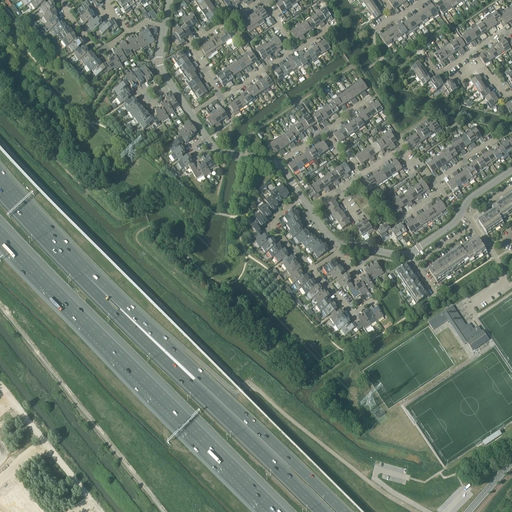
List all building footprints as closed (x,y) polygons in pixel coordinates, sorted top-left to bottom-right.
[(35,0),(29,5),(31,4),(35,10),(46,2),(44,0),(35,0)] [(80,18),(80,19),(90,12),(88,10),(92,8),(91,7),(93,5),(94,5),(90,0),(88,0),(87,1),(88,4),(77,11),(81,17),(80,18)] [(90,0),(94,5),(93,5),(96,9),(100,6),(99,5),(102,3),(99,0),(90,0)] [(132,13),(124,2),(121,3),(119,0),(117,0),(116,1),(126,15),(130,12),(131,13),(132,13)] [(136,8),(130,0),(126,0),(124,2),(132,13),(133,12),(132,11),(136,8)] [(130,0),(136,8),(140,5),(140,6),(142,5),(141,4),(138,0),(130,0)] [(213,0),(209,0),(198,7),(201,11),(200,12),(201,13),(212,6),(210,3),(214,0),(213,0)] [(236,9),(229,0),(228,0),(224,3),(229,11),(233,9),(234,11),(236,9)] [(229,0),(236,9),(238,8),(237,6),(240,4),(236,0),(229,0)] [(286,11),(279,0),(277,1),(279,4),(276,6),(282,14),(286,11)] [(291,7),(286,0),(284,0),(284,1),(282,0),(279,0),(286,11),(291,7)] [(399,7),(394,0),(387,0),(397,14),(399,13),(396,9),(399,7)] [(394,0),(399,7),(402,5),(405,9),(407,7),(401,0),(394,0)] [(448,12),(439,0),(436,0),(439,3),(436,5),(443,16),(444,15),(448,13),(448,12)] [(453,9),(446,0),(439,0),(448,12),(448,13),(452,10),(453,9)] [(446,0),(453,9),(458,6),(454,0),(446,0)] [(43,17),(54,10),(55,9),(54,7),(55,6),(52,2),(41,10),(44,16),(43,17)] [(374,2),(366,7),(368,10),(367,11),(367,12),(381,4),(379,2),(378,3),(376,3),(375,4),(374,2)] [(427,9),(434,20),(435,19),(434,18),(438,15),(429,2),(427,3),(429,7),(427,9)] [(372,16),(379,11),(378,9),(380,8),(380,7),(382,5),(381,4),(367,12),(367,15),(368,16),(370,17),(372,16)] [(212,6),(201,13),(201,14),(202,13),(205,17),(219,8),(218,6),(214,9),(212,6)] [(419,8),(428,22),(432,20),(433,20),(434,20),(427,9),(424,11),(421,7),(419,8)] [(219,8),(205,17),(207,20),(209,19),(210,21),(219,16),(216,13),(220,10),(219,8)] [(258,9),(255,11),(263,22),(264,22),(263,20),(269,16),(264,8),(259,11),(258,9)] [(320,13),(326,21),(328,19),(330,21),(332,20),(324,8),(319,11),(320,13)] [(417,16),(424,27),(429,23),(428,22),(419,8),(417,10),(419,14),(417,16)] [(502,12),(510,23),(511,21),(511,15),(508,9),(504,12),(503,11),(502,12)] [(54,10),(43,17),(43,18),(47,23),(45,25),(57,18),(58,17),(56,14),(57,14),(54,10)] [(94,15),(91,11),(90,12),(80,19),(83,25),(82,26),(82,27),(95,18),(93,16),(94,15)] [(263,22),(255,11),(253,12),(255,14),(252,16),(258,25),(263,22)] [(373,20),(373,22),(385,14),(383,12),(381,13),(379,11),(372,16),(374,19),(373,20)] [(489,14),(497,25),(500,23),(502,27),(504,26),(505,26),(502,22),(498,16),(495,12),(491,15),(490,14),(489,14)] [(510,23),(502,12),(501,12),(502,13),(498,16),(502,22),(505,26),(504,26),(507,30),(509,28),(507,24),(510,23)] [(146,13),(141,16),(143,19),(144,18),(146,18),(145,20),(149,21),(150,19),(146,13)] [(187,18),(193,26),(195,24),(197,26),(199,25),(192,13),(191,14),(192,15),(187,18)] [(326,21),(320,13),(315,16),(322,27),(324,25),(323,23),(326,21)] [(409,15),(418,29),(422,26),(423,27),(424,27),(417,16),(414,18),(411,14),(409,15)] [(497,25),(489,14),(489,15),(489,16),(485,19),(494,33),(497,31),(494,27),(497,25)] [(418,29),(409,15),(407,17),(410,21),(407,22),(414,33),(415,33),(414,32),(418,29)] [(193,26),(187,18),(186,16),(181,20),(185,26),(185,25),(189,32),(191,30),(190,28),(193,26)] [(245,18),(254,30),(259,26),(258,25),(252,16),(249,18),(248,16),(245,18)] [(322,27),(315,16),(310,19),(316,27),(318,26),(320,28),(322,27)] [(57,18),(45,25),(49,31),(47,32),(48,33),(50,32),(50,31),(60,25),(58,22),(59,22),(57,18)] [(90,34),(98,29),(103,25),(101,23),(102,23),(99,18),(88,26),(92,32),(90,33),(90,34)] [(254,30),(245,18),(243,19),(245,21),(242,23),(249,33),(254,30)] [(316,27),(310,19),(305,23),(312,33),(314,32),(313,29),(316,27)] [(479,21),(487,32),(490,30),(492,34),(494,33),(485,19),(481,22),(480,21),(479,21)] [(399,22),(408,36),(412,33),(413,34),(414,33),(407,22),(404,24),(401,20),(399,22)] [(475,25),(484,39),(487,38),(484,34),(487,32),(479,21),(479,22),(479,23),(475,25)] [(106,23),(103,25),(98,29),(103,35),(114,28),(115,30),(118,28),(114,22),(112,24),(111,23),(108,25),(106,23)] [(408,36),(399,22),(397,23),(400,27),(397,29),(402,37),(403,38),(403,39),(405,42),(407,40),(406,37),(408,36)] [(62,23),(60,25),(50,31),(50,32),(52,31),(56,37),(56,36),(67,29),(64,25),(63,25),(62,23)] [(312,33),(305,23),(300,26),(306,34),(308,32),(310,35),(312,33)] [(181,30),(186,38),(189,36),(190,38),(192,37),(189,32),(185,25),(185,26),(184,26),(185,28),(181,30)] [(387,27),(397,41),(398,41),(402,39),(403,38),(402,37),(397,29),(395,27),(392,29),(390,25),(387,27)] [(484,39),(475,25),(471,28),(470,27),(469,28),(477,39),(480,37),(482,41),(484,39)] [(306,34),(300,26),(295,30),(302,40),(305,39),(303,36),(306,34)] [(385,34),(393,45),(393,44),(393,43),(397,41),(387,27),(385,28),(388,32),(385,34)] [(62,42),(74,34),(71,30),(70,30),(68,28),(67,29),(56,36),(57,37),(58,36),(62,42)] [(181,30),(179,28),(173,32),(173,34),(180,45),(185,42),(183,40),(186,38),(181,30)] [(220,35),(226,43),(230,40),(231,42),(232,41),(223,28),(221,30),(223,33),(220,35)] [(477,39),(469,28),(469,29),(465,32),(474,46),(477,45),(474,41),(477,39)] [(145,32),(141,35),(141,36),(148,46),(149,46),(155,42),(156,33),(153,29),(145,33),(145,32)] [(302,40),(295,30),(290,33),(295,41),(298,39),(300,42),(302,40)] [(393,45),(385,34),(382,36),(380,32),(377,33),(387,48),(392,45),(393,45)] [(474,46),(465,32),(462,34),(464,36),(461,38),(467,46),(470,44),(472,47),(474,46)] [(74,34),(62,42),(66,47),(64,48),(65,49),(67,48),(66,48),(77,41),(75,38),(76,38),(74,34)] [(214,37),(222,48),(221,46),(226,43),(220,35),(217,37),(216,35),(214,37)] [(150,48),(149,46),(148,46),(141,36),(139,37),(138,36),(134,39),(142,50),(141,50),(142,50),(148,46),(149,48),(150,48)] [(210,42),(217,52),(222,48),(214,37),(212,38),(213,40),(210,42)] [(271,41),(279,53),(281,51),(279,49),(283,47),(276,37),(270,40),(271,41)] [(141,50),(142,50),(134,39),(134,38),(131,39),(131,38),(126,41),(134,53),(140,49),(141,50)] [(80,42),(79,39),(77,41),(66,48),(67,48),(67,49),(69,47),(72,53),(84,45),(81,41),(80,42)] [(453,41),(463,54),(465,53),(463,51),(462,49),(465,47),(460,39),(455,42),(454,40),(453,41)] [(511,50),(503,39),(501,40),(502,42),(499,44),(505,52),(506,53),(511,50)] [(267,46),(272,54),(275,52),(276,54),(279,53),(271,41),(270,41),(271,43),(267,46)] [(450,46),(455,54),(458,52),(460,56),(463,54),(453,41),(454,43),(450,46)] [(217,52),(210,42),(207,44),(206,42),(204,43),(212,55),(217,52)] [(320,45),(327,54),(328,54),(326,52),(330,50),(325,42),(320,45)] [(118,48),(119,49),(125,59),(126,58),(132,54),(124,43),(120,46),(121,47),(118,48)] [(212,55),(204,43),(202,45),(203,47),(200,49),(207,59),(212,55)] [(260,47),(269,59),(271,58),(270,56),(272,54),(267,46),(265,43),(260,47)] [(450,46),(448,44),(443,47),(453,61),(455,60),(452,55),(455,54),(450,46)] [(493,45),(501,57),(502,56),(501,55),(505,52),(499,44),(497,46),(495,44),(493,45)] [(316,48),(321,56),(324,54),(325,55),(327,54),(320,45),(316,48)] [(490,51),(495,59),(499,56),(500,57),(501,57),(493,45),(491,47),(492,49),(490,51)] [(321,56),(316,48),(313,50),(310,46),(309,47),(318,60),(319,60),(318,58),(321,56)] [(77,63),(79,62),(78,61),(89,55),(87,52),(88,52),(86,47),(74,55),(78,61),(76,62),(77,63)] [(269,59),(260,47),(255,50),(262,61),(265,59),(267,61),(269,59)] [(318,60),(309,47),(307,48),(309,52),(307,54),(312,62),(314,64),(318,61),(318,60)] [(439,52),(445,60),(448,58),(451,63),(453,61),(443,47),(443,48),(444,50),(439,52)] [(113,55),(115,56),(122,66),(121,64),(127,60),(126,58),(125,59),(119,49),(115,52),(116,53),(113,55)] [(244,54),(252,65),(255,63),(257,67),(260,65),(250,51),(246,54),(245,53),(244,54)] [(483,52),(491,63),(492,63),(491,62),(495,59),(490,51),(487,53),(485,51),(483,52)] [(175,64),(189,55),(188,53),(184,55),(182,52),(171,60),(172,61),(173,60),(175,64)] [(312,62),(307,54),(304,56),(301,52),(300,53),(301,55),(302,57),(308,65),(309,66),(310,66),(308,64),(312,62)] [(445,60),(439,52),(435,55),(434,54),(433,54),(441,66),(443,68),(445,66),(442,62),(445,60)] [(491,63),(483,52),(481,54),(482,56),(479,58),(485,66),(489,63),(490,64),(491,63)] [(81,61),(84,67),(96,59),(93,55),(92,56),(91,53),(89,55),(78,61),(79,62),(81,61)] [(240,58),(249,72),(252,71),(249,67),(252,65),(244,54),(243,55),(244,56),(240,58)] [(178,70),(189,62),(187,60),(191,57),(189,55),(175,64),(178,68),(177,69),(178,70)] [(302,57),(301,55),(299,56),(299,57),(300,58),(298,60),(303,68),(308,65),(302,57)] [(123,68),(122,66),(115,56),(112,58),(112,57),(108,60),(111,65),(115,71),(121,67),(122,69),(123,68)] [(291,56),(289,57),(290,59),(298,71),(303,68),(298,60),(296,58),(294,59),(293,57),(292,58),(291,56)] [(234,61),(242,72),(245,70),(247,74),(249,72),(240,58),(236,61),(235,60),(234,61)] [(90,73),(92,71),(100,65),(100,66),(101,65),(98,61),(96,59),(84,67),(84,68),(86,67),(90,73)] [(293,72),(294,74),(298,71),(290,59),(289,60),(288,61),(289,63),(287,64),(293,72)] [(242,72),(234,61),(234,62),(230,65),(240,79),(242,77),(239,73),(242,72)] [(182,74),(196,65),(195,63),(191,65),(189,62),(178,70),(178,71),(179,70),(182,74)] [(413,75),(426,66),(425,63),(423,65),(421,66),(419,63),(411,69),(413,72),(412,73),(413,75)] [(293,72),(287,64),(283,67),(289,77),(290,76),(289,74),(293,72)] [(101,68),(100,66),(100,65),(92,71),(96,77),(107,70),(109,73),(112,71),(108,65),(105,66),(101,68)] [(196,65),(182,74),(185,79),(183,80),(184,81),(186,79),(185,79),(194,74),(196,73),(194,70),(198,67),(196,65)] [(240,79),(230,65),(227,67),(229,69),(227,70),(226,70),(233,81),(233,80),(232,78),(235,76),(237,80),(240,79)] [(417,78),(425,73),(423,70),(425,69),(425,68),(427,67),(426,66),(413,75),(415,74),(417,78)] [(278,70),(284,78),(287,76),(288,77),(289,77),(283,67),(278,70)] [(146,68),(140,72),(146,81),(145,81),(148,84),(152,81),(151,80),(153,79),(146,68)] [(138,71),(132,75),(138,83),(140,86),(144,83),(143,82),(145,81),(146,81),(140,72),(138,69),(137,69),(138,71)] [(226,69),(225,70),(225,71),(221,74),(231,88),(233,86),(230,82),(233,81),(226,70),(227,70),(226,69)] [(284,78),(278,70),(274,73),(280,83),(281,82),(280,81),(284,78)] [(124,77),(126,79),(130,85),(132,89),(136,86),(136,85),(138,83),(132,75),(130,71),(129,72),(130,73),(124,77)] [(418,82),(419,83),(428,77),(430,76),(429,74),(427,75),(425,73),(417,78),(419,81),(418,82)] [(187,85),(201,76),(199,74),(195,77),(194,74),(185,79),(186,79),(187,81),(185,83),(187,85)] [(231,88),(221,74),(217,76),(217,75),(216,76),(223,87),(226,85),(229,89),(231,88)] [(266,75),(264,77),(264,78),(265,79),(263,80),(269,88),(272,86),(273,88),(274,87),(266,75)] [(189,91),(200,84),(198,81),(203,79),(201,76),(187,85),(190,90),(189,90),(189,91)] [(428,77),(419,83),(419,84),(421,83),(423,87),(428,84),(430,82),(431,81),(429,79),(431,77),(430,76),(428,77)] [(472,88),(482,81),(478,76),(470,82),(473,86),(472,87),(472,88)] [(430,82),(428,84),(431,88),(432,88),(445,79),(444,77),(442,78),(440,78),(439,79),(438,77),(431,81),(430,82)] [(128,87),(130,85),(126,79),(123,81),(125,83),(114,91),(118,97),(128,91),(126,89),(128,87)] [(355,83),(365,97),(367,96),(364,92),(367,90),(360,79),(359,80),(359,81),(355,83)] [(432,88),(431,88),(434,93),(441,88),(444,86),(443,84),(444,83),(444,82),(446,80),(445,79),(432,88)] [(259,80),(257,81),(259,83),(264,91),(265,93),(266,92),(265,91),(269,88),(263,80),(261,82),(260,80),(259,80)] [(257,85),(254,87),(259,95),(263,92),(264,94),(265,93),(264,91),(259,83),(257,81),(255,83),(257,85)] [(444,86),(441,88),(443,92),(442,93),(443,94),(458,83),(457,81),(455,82),(454,82),(452,83),(451,81),(449,82),(444,86)] [(482,81),(472,88),(473,89),(474,88),(477,91),(485,86),(482,81)] [(365,97),(355,83),(351,86),(351,85),(350,86),(357,97),(360,95),(362,99),(365,97)] [(458,83),(443,94),(444,95),(445,94),(447,97),(457,90),(456,88),(457,87),(457,86),(459,85),(458,83)] [(194,96),(208,86),(206,84),(202,87),(200,84),(189,91),(190,92),(191,91),(194,96)] [(259,95),(254,87),(251,88),(250,86),(249,84),(247,86),(256,99),(257,98),(256,97),(259,95)] [(208,86),(194,96),(196,100),(195,100),(196,101),(207,94),(205,91),(209,89),(208,86)] [(256,99),(247,86),(245,87),(246,89),(248,91),(245,93),(250,101),(251,100),(254,98),(255,100),(256,99)] [(345,90),(355,104),(357,103),(354,99),(357,97),(350,86),(349,86),(349,87),(345,90)] [(485,86),(477,91),(479,95),(478,96),(478,97),(488,90),(485,86)] [(238,92),(239,94),(242,98),(248,107),(249,106),(248,105),(252,102),(251,100),(250,101),(245,93),(243,94),(242,93),(241,92),(240,90),(238,92)] [(355,104),(345,90),(341,93),(341,92),(340,93),(347,104),(350,102),(352,106),(355,104)] [(488,90),(478,97),(479,97),(480,96),(483,100),(485,99),(491,95),(491,94),(488,90)] [(129,96),(130,95),(128,91),(118,97),(116,98),(120,104),(118,105),(119,106),(131,98),(129,96)] [(335,97),(345,111),(347,109),(344,105),(347,104),(340,93),(339,93),(339,94),(335,97)] [(486,104),(496,98),(493,93),(491,94),(491,95),(485,99),(487,102),(486,103),(486,104)] [(165,100),(167,103),(172,111),(173,111),(179,107),(172,96),(169,98),(169,97),(165,100)] [(332,102),(337,110),(340,108),(343,112),(345,111),(335,97),(332,99),(334,101),(332,102)] [(248,107),(242,98),(237,101),(243,109),(246,106),(247,107),(248,107)] [(486,104),(490,110),(492,110),(498,106),(496,104),(499,102),(496,98),(486,104)] [(126,114),(127,114),(138,106),(136,104),(137,103),(135,99),(123,107),(127,113),(125,114),(126,114)] [(243,109),(237,101),(233,104),(239,113),(240,112),(239,111),(243,109)] [(331,101),(330,102),(331,103),(327,106),(336,120),(338,118),(335,114),(338,112),(337,110),(332,102),(331,101)] [(160,106),(162,109),(168,118),(168,117),(173,114),(174,116),(175,115),(173,111),(172,111),(167,103),(165,104),(164,104),(160,106)] [(371,104),(378,115),(383,111),(377,103),(374,105),(373,103),(371,104)] [(239,113),(233,104),(228,107),(235,117),(240,114),(239,113)] [(367,110),(373,118),(378,115),(371,104),(368,106),(370,108),(367,110)] [(129,113),(132,119),(133,119),(144,111),(141,107),(140,108),(139,105),(138,106),(127,114),(129,113)] [(321,108),(328,119),(331,117),(334,121),(336,120),(327,106),(322,108),(322,107),(321,108)] [(220,108),(215,111),(217,113),(222,121),(225,119),(226,121),(228,120),(221,108),(220,108)] [(317,112),(326,126),(328,125),(325,121),(328,119),(321,108),(320,108),(321,109),(317,112)] [(169,122),(170,121),(168,117),(168,118),(162,109),(160,111),(159,110),(155,112),(163,124),(168,120),(169,122)] [(361,111),(368,121),(373,118),(367,110),(364,112),(363,109),(361,111)] [(138,125),(139,124),(147,118),(150,117),(147,113),(146,113),(144,111),(133,119),(132,119),(132,120),(134,119),(138,125)] [(368,121),(361,111),(358,112),(360,115),(357,117),(365,128),(362,125),(368,121)] [(326,126),(317,112),(314,114),(315,116),(313,118),(318,125),(321,124),(324,128),(326,126)] [(222,121),(217,113),(212,116),(211,115),(218,127),(221,125),(219,123),(222,121)] [(218,127),(211,115),(210,116),(211,117),(206,120),(212,128),(215,126),(216,128),(218,127)] [(302,119),(312,133),(314,131),(311,127),(314,125),(307,115),(306,115),(307,116),(302,119)] [(147,118),(139,124),(143,131),(154,123),(156,126),(159,123),(155,118),(153,119),(152,118),(151,116),(150,117),(147,118)] [(352,119),(360,132),(365,128),(357,117),(356,117),(358,119),(355,121),(354,118),(352,119)] [(312,133),(302,119),(298,122),(298,121),(297,121),(304,132),(307,130),(310,134),(312,133)] [(360,132),(352,119),(349,121),(351,124),(348,125),(355,135),(360,132)] [(293,125),(302,139),(304,138),(301,134),(304,132),(297,121),(296,122),(297,123),(293,125)] [(183,127),(191,138),(195,136),(194,135),(197,133),(189,122),(183,127)] [(436,135),(427,122),(425,124),(428,127),(425,129),(430,137),(434,134),(435,136),(436,135)] [(428,124),(436,135),(437,135),(436,133),(440,130),(435,122),(432,124),(431,123),(428,124)] [(289,131),(294,139),(297,137),(299,141),(302,139),(293,125),(290,127),(291,129),(289,131)] [(342,126),(349,137),(353,134),(355,135),(348,125),(345,127),(344,125),(342,126)] [(338,132),(344,140),(349,137),(342,126),(339,128),(341,130),(338,132)] [(192,139),(191,138),(183,127),(184,129),(178,133),(180,136),(184,142),(186,145),(190,142),(189,141),(192,139)] [(419,127),(417,129),(418,131),(426,142),(427,142),(426,140),(430,137),(425,129),(422,131),(419,127)] [(469,130),(468,130),(476,141),(479,139),(481,143),(484,142),(479,135),(481,133),(479,131),(477,132),(474,128),(470,131),(469,130)] [(418,134),(415,136),(420,144),(424,141),(425,143),(426,142),(418,131),(417,129),(415,130),(416,132),(418,134)] [(294,139),(289,131),(288,130),(287,131),(288,131),(284,134),(293,148),(295,147),(293,143),(296,141),(294,139)] [(476,141),(468,130),(467,131),(468,132),(464,135),(465,137),(473,149),(476,147),(473,143),(476,141)] [(344,140),(338,132),(335,134),(334,131),(331,133),(338,144),(344,140)] [(390,131),(384,135),(385,137),(393,149),(396,148),(393,144),(396,142),(392,135),(393,135),(391,131),(390,131)] [(293,148),(284,134),(280,137),(279,136),(278,137),(286,147),(288,146),(291,150),(293,148)] [(407,135),(408,138),(408,137),(416,149),(421,146),(420,144),(415,136),(412,138),(409,134),(407,135)] [(471,150),(473,149),(465,137),(464,135),(460,138),(459,137),(458,137),(464,146),(466,148),(469,146),(471,150)] [(182,144),(184,142),(180,136),(177,138),(179,140),(168,148),(172,154),(172,155),(181,149),(180,149),(179,146),(182,144)] [(274,141),(283,155),(285,153),(283,149),(286,147),(278,137),(277,137),(278,138),(274,141)] [(393,149),(385,137),(380,141),(386,149),(389,147),(391,151),(393,149)] [(408,138),(406,139),(408,141),(404,143),(410,151),(414,148),(415,149),(416,149),(408,137),(408,138)] [(454,141),(463,155),(466,154),(463,150),(466,148),(464,146),(458,137),(457,138),(458,139),(454,141)] [(283,155),(274,141),(270,144),(269,143),(268,143),(269,146),(267,147),(271,152),(273,151),(275,154),(278,152),(281,156),(283,155)] [(375,144),(382,155),(385,153),(383,151),(386,149),(380,141),(375,144)] [(463,155),(454,141),(451,143),(453,145),(451,147),(451,146),(450,147),(456,155),(456,154),(459,153),(461,157),(463,155)] [(511,151),(505,141),(503,143),(505,145),(502,147),(507,154),(511,152),(511,151)] [(316,143),(323,154),(328,151),(323,143),(320,145),(318,142),(316,143)] [(323,154),(316,143),(314,145),(316,148),(313,149),(318,157),(323,154)] [(370,147),(376,155),(378,153),(380,156),(382,155),(375,144),(370,147)] [(445,150),(455,164),(457,162),(454,159),(458,157),(456,154),(456,155),(450,147),(451,146),(450,145),(449,146),(449,147),(445,150)] [(496,145),(494,146),(503,160),(507,157),(508,158),(509,157),(502,147),(499,149),(496,145)] [(503,160),(494,146),(492,148),(494,152),(492,153),(491,154),(494,157),(497,161),(499,160),(500,162),(503,160)] [(376,155),(370,147),(365,150),(372,161),(375,160),(373,157),(374,156),(376,155)] [(182,148),(180,149),(181,149),(172,155),(172,154),(170,156),(174,161),(173,163),(185,155),(184,153),(185,152),(182,148)] [(318,157),(313,149),(310,151),(308,149),(306,150),(313,161),(318,157)] [(483,151),(492,165),(496,162),(497,163),(498,162),(497,161),(494,157),(491,154),(492,153),(490,151),(487,153),(485,149),(483,151)] [(313,161),(306,150),(304,152),(306,154),(303,156),(308,164),(313,161)] [(372,161),(365,150),(360,154),(366,162),(369,160),(370,163),(372,161)] [(439,153),(447,164),(450,162),(453,165),(455,164),(445,150),(441,153),(441,152),(439,153)] [(492,165),(483,151),(480,152),(483,156),(480,158),(488,169),(488,168),(492,165)] [(447,164),(439,153),(440,154),(435,157),(445,171),(447,169),(444,165),(447,164)] [(366,162),(360,154),(355,157),(362,168),(365,166),(363,164),(364,163),(366,162)] [(308,164),(303,156),(300,158),(299,155),(296,157),(303,167),(308,164)] [(180,171),(184,168),(190,164),(191,164),(192,163),(190,161),(191,160),(189,156),(177,164),(181,169),(179,171),(180,171)] [(488,169),(480,158),(477,160),(475,156),(473,157),(482,171),(486,169),(487,170),(488,169)] [(201,160),(203,163),(209,172),(209,171),(215,167),(208,157),(206,158),(205,157),(201,160)] [(303,167),(296,157),(294,158),(296,161),(293,163),(298,171),(300,173),(305,170),(303,167)] [(430,159),(437,170),(440,168),(443,172),(445,171),(435,157),(431,160),(431,159),(430,159)] [(477,176),(478,175),(478,174),(482,171),(473,157),(470,159),(473,163),(470,165),(471,167),(472,167),(474,170),(477,175),(477,176)] [(391,165),(397,173),(402,170),(395,159),(392,161),(394,163),(391,165)] [(437,170),(430,159),(429,160),(430,161),(425,164),(435,178),(437,176),(435,172),(437,170)] [(298,171),(293,163),(290,165),(288,162),(286,164),(293,174),(298,171)] [(387,162),(383,164),(393,179),(398,175),(397,173),(391,165),(390,166),(387,162)] [(197,168),(203,176),(204,178),(210,174),(211,176),(212,175),(209,171),(209,172),(203,163),(201,165),(200,164),(196,166),(197,168)] [(203,176),(197,168),(195,169),(193,166),(192,166),(191,164),(190,164),(184,168),(186,171),(189,169),(196,180),(203,176)] [(340,167),(347,178),(349,177),(347,174),(350,172),(345,164),(340,167)] [(464,167),(473,180),(476,178),(475,176),(477,175),(474,170),(472,167),(471,167),(469,169),(466,165),(464,167)] [(392,177),(384,166),(382,168),(384,170),(381,172),(387,180),(392,177)] [(335,171),(340,179),(343,177),(344,180),(347,178),(340,167),(335,171)] [(473,180),(464,167),(462,168),(464,172),(462,174),(469,185),(470,184),(469,183),(473,180)] [(330,174),(337,185),(339,183),(337,181),(340,179),(335,171),(330,174)] [(375,173),(382,183),(387,180),(381,172),(379,174),(377,171),(375,173)] [(454,173),(464,187),(468,185),(469,185),(462,174),(459,176),(456,172),(454,173)] [(382,183),(375,173),(372,174),(374,177),(371,179),(377,187),(382,183)] [(464,187),(454,173),(452,175),(454,179),(452,181),(459,192),(460,191),(459,190),(464,187)] [(325,178),(330,186),(333,184),(334,186),(337,185),(330,174),(325,178)] [(365,176),(363,177),(365,179),(372,190),(377,187),(371,179),(368,181),(367,178),(365,176)] [(320,181),(328,193),(330,191),(327,188),(330,186),(325,178),(320,181)] [(372,190),(365,179),(362,181),(364,184),(361,186),(367,194),(372,190)] [(459,192),(452,181),(449,183),(446,179),(444,180),(453,194),(458,192),(459,192)] [(315,184),(320,192),(323,191),(325,193),(327,192),(328,193),(320,181),(315,184)] [(418,186),(423,194),(426,192),(428,195),(430,193),(423,182),(418,186)] [(310,188),(317,198),(319,197),(317,194),(320,192),(315,184),(310,188)] [(275,189),(283,200),(287,198),(286,197),(289,195),(282,185),(275,189)] [(423,194),(418,186),(413,189),(420,200),(422,198),(421,196),(423,194)] [(317,198),(310,188),(305,191),(310,199),(313,197),(315,200),(317,198)] [(412,188),(411,188),(407,190),(407,191),(408,193),(414,201),(416,199),(418,201),(420,200),(413,189),(412,188)] [(270,195),(276,204),(278,202),(279,203),(283,200),(275,189),(270,193),(268,191),(270,195)] [(414,201),(408,193),(407,192),(406,191),(404,191),(402,192),(402,194),(402,195),(403,196),(410,206),(412,205),(411,202),(414,201)] [(511,193),(496,205),(495,203),(491,206),(494,210),(478,221),(487,235),(488,235),(487,234),(503,223),(501,221),(511,213),(511,193)] [(276,204),(270,195),(269,195),(270,197),(265,201),(272,212),(276,209),(276,208),(278,207),(276,204)] [(398,199),(404,207),(406,205),(408,208),(410,206),(403,196),(398,199)] [(328,210),(336,204),(335,202),(337,200),(335,198),(323,206),(324,207),(325,206),(328,210)] [(393,203),(400,213),(402,212),(401,209),(404,207),(398,199),(393,203)] [(436,206),(443,217),(444,216),(443,215),(447,212),(438,199),(436,200),(438,204),(436,206)] [(400,213),(393,203),(388,206),(393,214),(396,212),(398,215),(400,213)] [(256,207),(259,211),(264,219),(265,219),(267,218),(268,219),(272,216),(264,204),(258,208),(257,207),(256,207)] [(336,204),(328,210),(331,214),(330,215),(330,216),(342,208),(340,206),(338,207),(336,204)] [(443,217),(436,206),(433,208),(430,204),(428,205),(437,219),(441,217),(442,218),(443,217)] [(437,219),(428,205),(426,207),(428,211),(426,213),(433,224),(434,223),(433,222),(437,219)] [(330,216),(333,221),(335,220),(343,214),(341,212),(343,210),(342,208),(330,216)] [(283,217),(288,224),(297,218),(299,216),(297,212),(296,213),(294,210),(283,217)] [(254,217),(255,219),(260,227),(261,228),(265,226),(265,225),(267,223),(265,219),(264,219),(259,211),(258,211),(259,213),(254,217)] [(433,224),(426,213),(423,215),(420,211),(418,212),(427,226),(431,223),(432,224),(433,224)] [(427,226),(418,212),(416,214),(418,218),(416,219),(423,230),(424,230),(423,229),(427,226)] [(343,214),(335,220),(338,224),(337,225),(337,226),(349,218),(347,216),(345,217),(343,214)] [(423,230),(416,219),(413,221),(410,217),(408,219),(417,233),(421,230),(422,231),(423,230)] [(300,222),(297,218),(288,224),(286,225),(290,231),(290,232),(300,225),(301,225),(299,222),(300,222)] [(349,218),(337,226),(340,231),(350,225),(348,222),(350,220),(349,218)] [(258,229),(260,227),(255,219),(248,223),(256,234),(253,236),(255,239),(261,235),(260,232),(258,229)] [(417,233),(408,219),(406,220),(409,224),(405,226),(411,235),(414,233),(414,235),(417,233)] [(362,222),(360,223),(367,235),(368,235),(373,232),(366,222),(363,224),(362,222)] [(359,227),(356,229),(361,236),(362,238),(367,235),(360,223),(358,225),(359,227)] [(302,229),(300,225),(290,232),(290,231),(288,232),(288,233),(292,239),(290,240),(291,240),(293,239),(303,232),(301,230),(302,229)] [(394,226),(402,238),(403,237),(402,236),(406,233),(401,225),(398,227),(396,225),(394,226)] [(392,234),(391,232),(387,226),(384,228),(382,226),(380,227),(388,239),(389,238),(388,237),(392,234)] [(394,230),(391,232),(392,234),(397,242),(402,238),(394,226),(392,228),(394,230)] [(388,239),(380,227),(378,229),(379,231),(376,233),(382,241),(386,238),(387,239),(388,239)] [(305,231),(303,232),(293,239),(293,240),(295,239),(299,244),(310,237),(310,236),(308,233),(307,233),(305,231)] [(270,242),(268,240),(269,239),(266,235),(255,243),(259,248),(257,249),(257,250),(261,248),(270,242)] [(311,236),(310,236),(310,237),(299,244),(300,245),(301,244),(305,249),(317,241),(314,237),(313,238),(311,236)] [(437,284),(464,266),(469,262),(471,265),(487,254),(478,239),(462,250),(459,246),(455,249),(456,251),(428,269),(437,284)] [(276,247),(274,245),(275,244),(272,240),(270,242),(261,248),(265,254),(263,255),(264,255),(268,253),(267,253),(276,247)] [(313,253),(323,246),(320,242),(319,243),(318,241),(317,241),(305,249),(306,250),(307,249),(311,254),(313,253)] [(276,247),(267,253),(268,253),(271,258),(270,259),(270,260),(274,258),(282,252),(280,249),(281,249),(279,245),(276,247)] [(323,246),(313,253),(318,259),(328,252),(326,250),(328,249),(325,245),(323,246)] [(285,250),(282,252),(274,258),(278,263),(276,264),(276,265),(288,257),(287,255),(288,254),(285,250)] [(285,272),(297,264),(295,262),(296,261),(294,257),(282,265),(286,270),(284,271),(285,272)] [(327,276),(327,275),(339,268),(336,264),(335,264),(333,262),(323,269),(327,276)] [(370,267),(377,278),(384,274),(377,263),(374,265),(374,264),(370,267)] [(416,305),(429,296),(410,268),(411,267),(408,263),(393,274),(396,278),(397,277),(416,305)] [(297,264),(285,272),(285,273),(287,272),(290,277),(291,278),(300,271),(302,270),(300,266),(298,266),(297,264)] [(340,267),(339,268),(327,275),(328,276),(330,275),(334,281),(345,273),(342,269),(340,267)] [(377,278),(370,267),(365,270),(366,270),(364,272),(366,276),(372,284),(372,283),(371,282),(377,278)] [(303,275),(300,271),(291,278),(290,277),(289,279),(292,285),(291,286),(295,284),(303,278),(302,276),(303,275)] [(338,290),(342,287),(349,283),(351,282),(349,279),(350,278),(347,274),(336,282),(340,288),(338,289),(338,290)] [(306,276),(303,278),(295,284),(299,289),(297,291),(301,289),(310,283),(308,280),(309,280),(306,276)] [(361,282),(367,291),(373,287),(374,288),(375,288),(372,284),(366,276),(364,278),(363,277),(359,279),(361,282)] [(313,281),(310,283),(301,289),(305,294),(303,295),(304,296),(307,294),(316,288),(314,286),(315,285),(313,281)] [(361,282),(359,284),(358,283),(354,286),(355,287),(361,295),(360,295),(362,297),(368,293),(369,295),(370,294),(367,291),(361,282)] [(354,299),(360,295),(361,295),(355,287),(353,288),(351,285),(350,285),(349,283),(342,287),(344,290),(345,291),(348,292),(349,291),(354,299)] [(319,286),(316,288),(307,294),(311,299),(309,301),(310,301),(312,300),(322,293),(320,291),(321,290),(319,286)] [(326,299),(329,297),(326,293),(325,294),(324,292),(322,293),(312,300),(312,301),(314,300),(318,305),(326,299)] [(326,299),(318,305),(314,308),(315,309),(316,307),(320,313),(322,312),(332,305),(329,301),(328,302),(326,299)] [(338,310),(336,308),(334,304),(332,305),(322,312),(326,317),(324,318),(325,319),(338,310)] [(452,306),(428,323),(433,331),(448,321),(444,315),(446,313),(465,341),(467,340),(468,341),(466,343),(472,352),(489,340),(482,331),(481,332),(478,327),(471,331),(467,326),(466,326),(463,323),(452,306)] [(369,310),(370,311),(377,322),(377,321),(383,317),(376,307),(374,308),(373,308),(369,310)] [(333,327),(345,318),(343,316),(344,315),(341,311),(330,319),(334,325),(332,326),(333,327)] [(363,315),(364,316),(371,326),(376,322),(377,324),(378,323),(377,321),(377,322),(370,311),(368,313),(367,312),(363,315)] [(372,328),(371,326),(364,316),(361,317),(361,316),(356,319),(364,330),(370,326),(371,328),(372,328)] [(345,318),(333,327),(335,326),(339,332),(341,330),(349,325),(350,324),(347,320),(346,321),(345,318)] [(350,327),(349,325),(341,330),(345,337),(356,329),(358,332),(361,330),(357,324),(354,326),(353,325),(350,327)]
